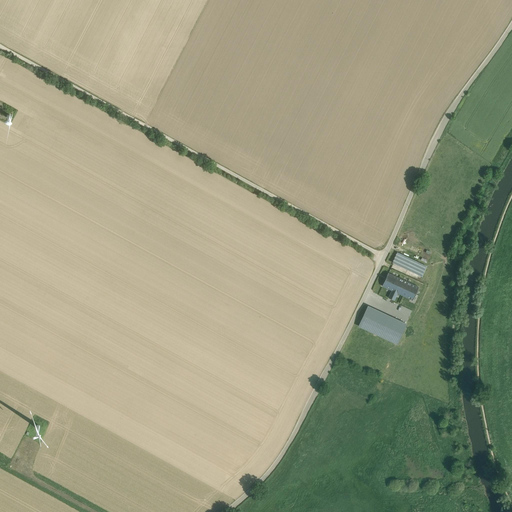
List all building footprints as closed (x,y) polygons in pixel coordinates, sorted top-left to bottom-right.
[(393,262),(406,268),(410,259),(397,253),(393,262)] [(417,262),(410,259),(406,268),(413,271),(417,262)] [(417,262),(413,271),(422,275),(426,266),(417,262)] [(393,291),(399,278),(388,273),(382,286),(392,290),(393,291)] [(399,278),(393,291),(397,293),(412,300),(419,287),(399,278)] [(393,291),(392,290),(388,298),(394,300),(397,293),(393,291)] [(368,306),(359,326),(397,344),(406,324),(368,306)]
